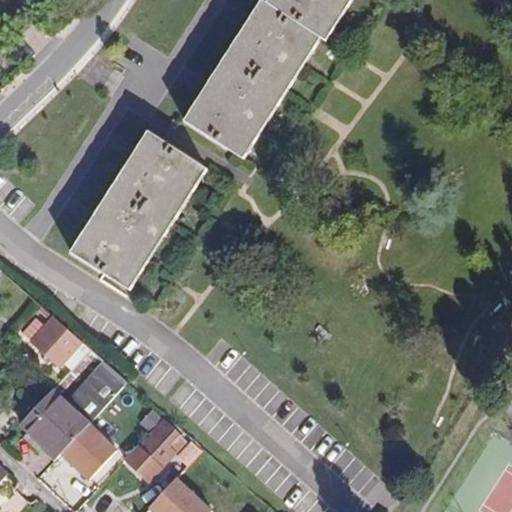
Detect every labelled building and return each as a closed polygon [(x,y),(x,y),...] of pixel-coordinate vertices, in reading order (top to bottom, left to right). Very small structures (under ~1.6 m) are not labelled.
[(8,0),(0,8),(0,31),(10,42),(32,21),(12,0),(8,0)] [(270,0),(267,4),(317,36),(322,39),(346,0),(270,0)] [(346,0),(322,39),(327,42),(353,0),(346,0)] [(185,122),(240,157),(317,36),(267,4),(262,1),(252,18),(249,23),(245,28),(211,82),(208,87),(204,93),(185,122)] [(245,160),(322,39),(317,36),(240,157),(245,160)] [(94,219),(90,224),(71,253),(103,273),(126,288),(203,167),(149,132),(138,148),(135,153),(132,158),(97,213),(94,219)] [(131,291),(208,170),(203,167),(126,288),(131,291)] [(73,369),(91,351),(54,318),(44,330),(33,343),(61,367),(65,362),(73,369)] [(33,343),(44,330),(36,324),(26,336),(33,343)] [(73,369),(53,390),(60,396),(97,356),(91,351),(73,369)] [(89,424),(129,383),(103,361),(66,402),(89,424)] [(20,425),(56,459),(61,454),(83,432),(89,424),(66,402),(60,396),(53,390),(20,425)] [(186,443),(164,422),(140,447),(138,446),(125,460),(148,483),(162,468),(186,443)] [(83,432),(61,454),(88,480),(110,458),(83,432)] [(177,460),(186,469),(202,452),(192,443),(177,460)] [(0,484),(4,479),(9,475),(0,466),(0,484)] [(212,511),(177,479),(150,508),(153,511),(212,511)]
